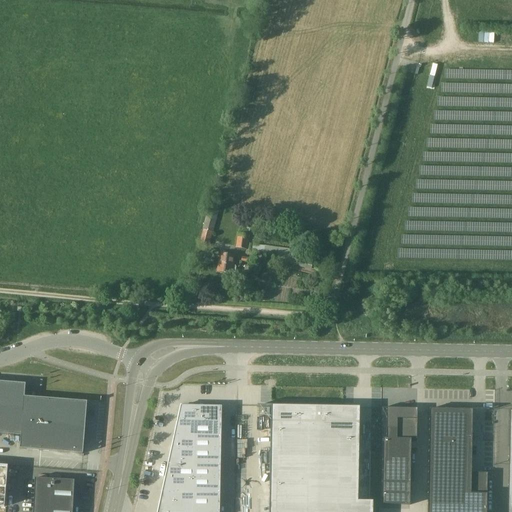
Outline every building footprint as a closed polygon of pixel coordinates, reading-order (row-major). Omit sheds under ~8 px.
[(199,244),(209,246),(219,208),(209,206),(199,244)] [(247,250),(249,237),(237,235),(235,248),(247,250)] [(299,251),(250,244),(249,251),(263,254),(262,256),(278,258),(277,260),(297,263),(299,251)] [(219,254),(216,273),(233,275),(235,275),(236,267),(233,266),(235,256),(219,254)] [(301,257),(298,267),(310,270),(313,260),(301,257)] [(24,397),(25,385),(0,382),(0,434),(21,436),(24,397)] [(87,402),(24,397),(21,436),(19,449),(82,454),(87,402)] [(359,408),(271,406),(271,408),(270,422),(268,511),(372,511),(373,502),(358,502),(359,408)] [(180,407),(157,511),(218,511),(221,408),(180,407)] [(383,439),(381,505),(409,506),(411,440),(416,440),(417,409),(387,409),(386,439),(383,439)] [(486,511),(487,494),(471,494),(471,473),(472,410),(429,410),(427,511),(486,511)] [(72,511),(74,481),(35,479),(32,511),(72,511)]
